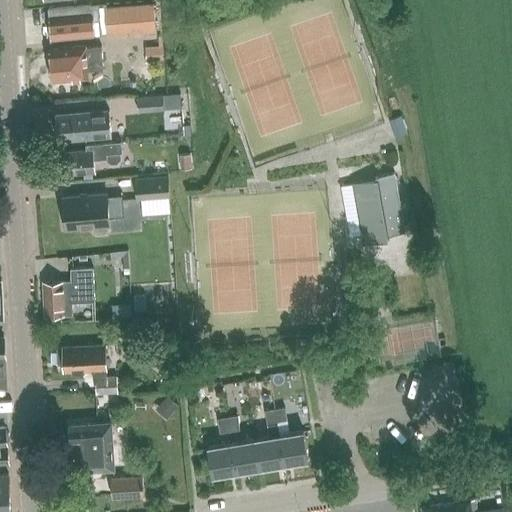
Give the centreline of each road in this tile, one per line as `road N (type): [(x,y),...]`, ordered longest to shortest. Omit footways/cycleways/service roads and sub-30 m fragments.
road 1 (tertiary): [(32,511),(1,0)]
road 2 (unclassified): [(250,511),(511,471)]
